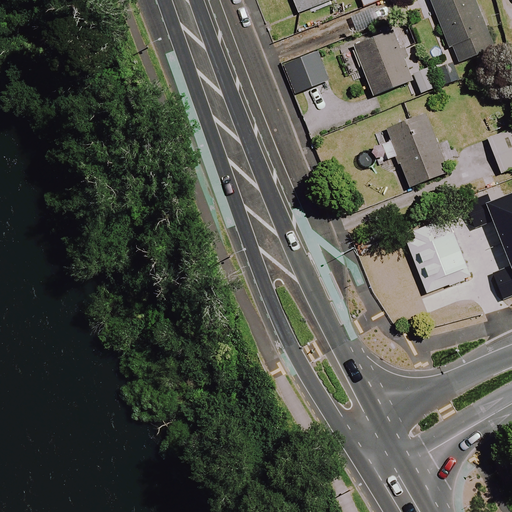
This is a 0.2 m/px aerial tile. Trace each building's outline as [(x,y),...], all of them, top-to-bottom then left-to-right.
[(294,0),(300,12),(331,0),(361,0),(366,11),(383,4),(380,0),(294,0)] [(497,48),(477,0),(431,0),(458,64),(497,48)] [(413,83),(395,34),(356,48),(374,97),(413,83)] [(330,82),(319,55),(285,68),(296,95),(330,82)] [(457,65),(440,72),(446,88),(464,82),(457,65)] [(433,72),(417,79),(423,94),(439,88),(433,72)] [(450,173),(428,115),(387,131),(410,189),(450,173)] [(511,169),(511,130),(489,139),(501,174),(511,169)] [(469,277),(463,261),(467,260),(463,249),(459,251),(454,238),(474,230),(467,211),(404,235),(427,294),(451,284),(469,277)]
